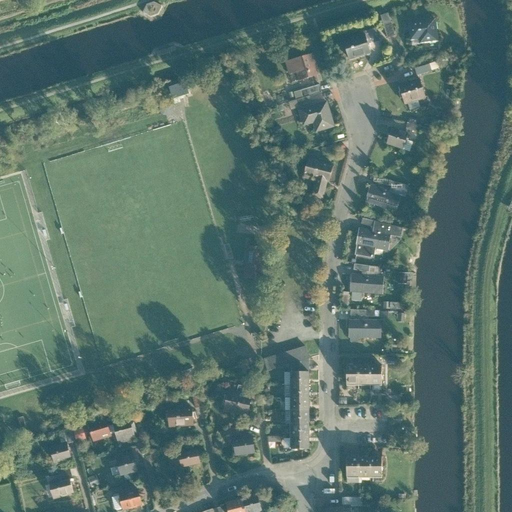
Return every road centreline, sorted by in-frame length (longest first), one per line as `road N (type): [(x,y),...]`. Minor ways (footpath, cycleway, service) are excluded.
road 1 (residential): [(286,477),(316,468),(327,451),(333,255),(362,139),(355,87)]
road 2 (residential): [(168,511),(232,483),(286,477)]
